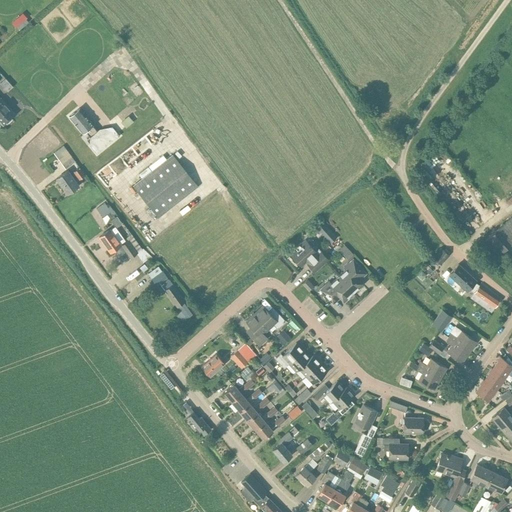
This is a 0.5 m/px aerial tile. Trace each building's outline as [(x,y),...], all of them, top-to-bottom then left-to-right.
[(20,29),(31,19),(25,11),(13,21),(20,29)] [(9,71),(5,75),(13,84),(19,78),(14,73),(12,75),(9,71)] [(380,102),(372,90),(364,96),(371,107),(380,102)] [(0,121),(1,122),(3,123),(4,124),(15,114),(1,98),(0,98),(0,121)] [(93,124),(80,108),(69,116),(83,133),(85,131),(94,141),(86,148),(92,155),(98,163),(125,141),(113,126),(101,136),(92,125),(93,124)] [(121,119),(125,127),(137,119),(132,111),(121,119)] [(65,169),(75,162),(63,146),(54,153),(65,169)] [(198,187),(172,154),(133,186),(158,218),(198,187)] [(79,180),(85,175),(79,167),(73,172),(79,180)] [(79,185),(68,170),(56,179),(67,194),(79,185)] [(108,204),(106,203),(97,209),(103,218),(114,210),(112,207),(110,208),(108,204)] [(148,207),(145,210),(152,219),(156,216),(148,207)] [(511,217),(510,219),(485,240),(498,255),(511,243),(511,217)] [(337,237),(323,221),(317,227),(331,243),(337,237)] [(107,232),(107,231),(99,237),(110,252),(118,246),(125,240),(115,226),(107,232)] [(125,238),(128,242),(121,247),(129,259),(143,250),(131,234),(125,238)] [(318,254),(305,240),(300,245),(301,246),(291,255),(301,265),(306,260),(308,262),(307,263),(314,271),(327,259),(320,251),(318,254)] [(344,245),(339,250),(348,260),(354,254),(344,245)] [(442,249),(435,256),(434,258),(441,264),(449,255),(442,249)] [(358,291),(359,288),(362,284),(357,278),(364,272),(365,273),(366,273),(359,266),(353,259),(347,264),(349,266),(338,276),(355,294),(358,291)] [(451,271),(449,275),(467,290),(469,289),(475,282),(476,280),(458,264),(451,271)] [(162,271),(160,273),(152,278),(156,285),(159,283),(177,307),(178,306),(187,318),(192,314),(183,302),(184,301),(172,285),(169,279),(168,280),(167,277),(162,271)] [(143,272),(135,278),(137,280),(145,274),(143,272)] [(328,286),(325,284),(320,289),(333,304),(333,303),(332,302),(339,295),(344,301),(348,297),(351,298),(355,294),(338,276),(328,286)] [(302,283),(309,291),(314,287),(307,279),(302,283)] [(475,282),(469,289),(474,292),(471,296),(476,300),(491,311),(494,307),(500,300),(479,285),(479,286),(475,282)] [(277,328),(278,328),(285,321),(276,311),(271,315),(263,306),(254,314),(268,329),(273,324),(277,328)] [(432,322),(431,324),(442,332),(452,316),(442,309),(432,322)] [(268,329),(254,314),(246,322),(251,327),(247,331),(259,345),(267,338),(263,334),(268,329)] [(283,330),(276,336),(284,345),(291,338),(283,330)] [(449,337),(469,352),(477,341),(462,331),(456,338),(451,334),(449,337)] [(446,352),(454,357),(462,362),(469,352),(449,337),(446,341),(451,345),(446,352)] [(434,341),(429,346),(433,349),(439,354),(444,348),(434,341)] [(428,356),(433,349),(429,346),(423,342),(419,350),(428,356)] [(255,355),(245,343),(231,356),(241,368),(255,355)] [(284,368),(289,363),(303,350),(296,343),(282,355),(281,353),(275,359),(284,368)] [(303,350),(289,363),(296,371),(299,368),(310,358),(303,350)] [(267,353),(262,357),(258,360),(262,365),(271,357),(267,353)] [(224,364),(222,361),(215,354),(201,366),(210,376),(224,364)] [(306,376),(320,363),(313,355),(310,358),(299,368),(306,376)] [(505,378),(510,382),(511,378),(511,376),(508,374),(511,368),(511,364),(500,356),(499,357),(500,357),(492,369),(505,378)] [(418,366),(440,378),(447,367),(430,358),(426,365),(421,362),(418,366)] [(268,361),(263,366),(269,372),(274,367),(268,361)] [(320,363),(306,376),(313,383),(327,370),(320,363)] [(248,366),(239,373),(246,380),(254,374),(248,366)] [(261,366),(255,371),(260,377),(266,372),(261,366)] [(434,390),(440,378),(418,366),(416,370),(422,373),(418,380),(434,390)] [(484,381),(497,390),(505,378),(492,369),(484,381)] [(161,376),(158,378),(164,387),(167,384),(161,376)] [(402,377),(399,383),(409,387),(412,380),(407,378),(402,377)] [(224,392),(232,401),(240,394),(240,395),(255,384),(251,379),(237,390),(232,385),(224,392)] [(270,386),(275,392),(281,386),(276,380),(270,386)] [(325,384),(313,395),(317,399),(322,394),(330,403),(332,400),(344,389),(337,381),(329,388),(325,384)] [(497,390),(484,381),(475,392),(488,401),(497,390)] [(339,409),(347,402),(354,395),(346,387),(344,389),(332,400),(339,409)] [(232,401),(240,411),(248,404),(262,392),(259,388),(244,399),(240,395),(240,394),(232,401)] [(511,393),(509,389),(502,394),(507,398),(511,394),(511,393)] [(240,411),(248,420),(256,413),(256,414),(270,402),(267,398),(252,409),(248,404),(240,411)] [(405,412),(407,406),(390,400),(388,406),(405,412)] [(363,405),(359,414),(355,422),(369,429),(366,435),(363,433),(354,452),(363,456),(372,438),(377,427),(370,424),(377,411),(363,405)] [(248,420),(255,429),(264,422),(278,411),(275,406),(260,418),(256,414),(256,413),(248,420)] [(298,406),(288,413),(292,419),(303,411),(298,406)] [(491,417),(502,430),(511,421),(511,418),(503,407),(491,417)] [(338,410),(334,413),(333,412),(326,419),(331,425),(342,414),(338,410)] [(190,414),(187,416),(193,424),(196,429),(199,427),(204,434),(211,429),(201,417),(200,418),(194,411),(193,411),(190,414)] [(264,422),(255,429),(263,439),(286,420),(282,415),(268,428),(264,422)] [(423,418),(404,418),(403,432),(423,432),(423,418)] [(511,441),(511,421),(502,430),(511,441)] [(290,430),(294,435),(298,431),(294,426),(290,430)] [(283,461),(290,455),(283,446),(291,439),(286,433),(277,441),(279,443),(272,449),(283,461)] [(382,444),(383,444),(383,446),(384,448),(385,449),(386,450),(389,450),(388,458),(408,459),(408,444),(394,444),(394,438),(382,438),(382,444)] [(312,445),(307,439),(295,449),(300,455),(312,445)] [(304,466),(303,467),(296,475),(307,485),(315,476),(310,470),(317,463),(316,462),(321,456),(320,455),(324,452),(319,447),(309,456),(312,459),(304,467),(304,466)] [(338,451),(333,460),(344,466),(349,457),(338,451)] [(454,481),(450,489),(446,496),(454,500),(458,493),(461,486),(460,486),(466,471),(459,468),(462,459),(455,457),(455,458),(441,453),(436,469),(455,476),(454,481)] [(326,454),(324,456),(316,470),(323,474),(331,460),(333,458),(326,454)] [(349,468),(361,475),(366,466),(354,459),(349,468)] [(477,464),(473,473),(470,480),(485,487),(492,471),(477,464)] [(370,466),(363,478),(376,485),(383,473),(370,466)] [(334,489),(327,501),(338,507),(343,498),(345,495),(341,493),(343,490),(345,491),(350,483),(348,482),(353,474),(351,473),(346,470),(345,470),(340,478),(334,489)] [(334,489),(328,485),(335,475),(328,471),(322,482),(324,483),(317,494),(327,501),(334,489)] [(492,471),(485,487),(500,494),(507,478),(492,471)] [(253,499),(265,511),(282,511),(269,497),(267,499),(263,494),(266,491),(250,474),(241,482),(245,487),(240,491),(250,501),(254,497),(255,498),(253,499)] [(387,475),(381,485),(383,487),(381,490),(391,496),(399,483),(387,475)] [(412,496),(420,484),(413,479),(405,492),(412,496)] [(461,486),(458,493),(464,496),(469,486),(463,483),(461,486)] [(362,496),(356,493),(351,500),(353,501),(346,511),(362,511),(365,508),(357,503),(362,496)] [(437,494),(430,504),(437,509),(437,508),(439,505),(443,498),(437,494)] [(454,502),(449,499),(445,506),(450,508),(454,502)] [(502,499),(495,508),(499,511),(507,503),(502,499)] [(474,511),(486,511),(489,510),(478,503),(473,511),(474,511)]
